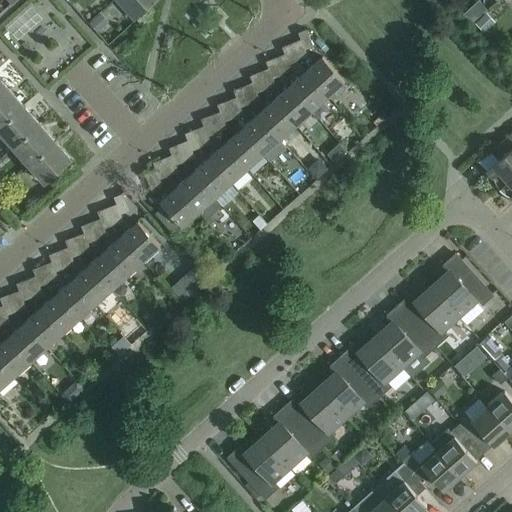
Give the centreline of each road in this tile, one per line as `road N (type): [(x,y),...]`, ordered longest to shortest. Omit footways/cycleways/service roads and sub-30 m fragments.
road 1 (residential): [(511,258),(460,204),(121,511)]
road 2 (residential): [(0,270),(285,12),(274,0)]
